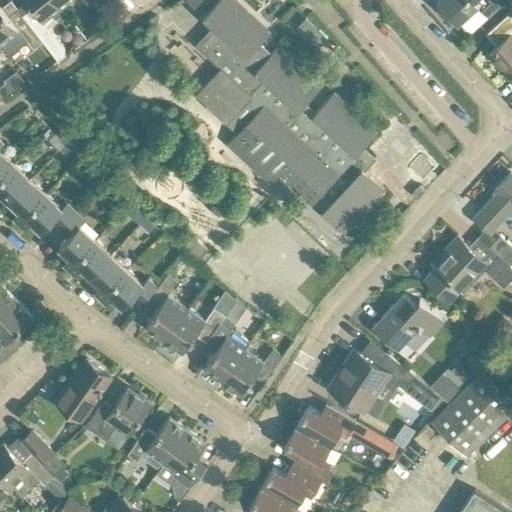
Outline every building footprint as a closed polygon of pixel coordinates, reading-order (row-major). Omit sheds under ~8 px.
[(61,5),(57,0),(28,0),(32,5),(23,13),(43,38),(59,59),(66,54),(63,49),(65,47),(48,25),(56,19),(51,13),(61,5)] [(228,141),(271,181),(281,171),(344,230),(354,219),(359,224),(380,201),(375,197),(385,186),(363,166),(373,156),(363,146),(377,130),(334,90),(314,111),(305,102),(320,86),(276,46),(270,52),(260,42),(270,31),(237,0),(217,0),(203,15),(214,25),(197,43),(196,41),(195,42),(220,66),(196,92),(227,121),(229,120),(238,129),(228,141)] [(437,0),(458,23),(478,5),(488,16),(505,0),(437,0)] [(0,3),(0,40),(1,42),(19,28),(34,46),(43,38),(23,13),(18,7),(8,14),(0,3)] [(511,10),(511,9),(486,32),(497,44),(488,52),(511,78),(511,10)] [(7,79),(0,84),(0,90),(4,96),(14,88),(7,79)] [(50,137),(59,146),(65,139),(56,131),(50,137)] [(0,177),(14,162),(0,148),(0,145),(4,141),(0,137),(0,177)] [(74,148),(65,139),(59,146),(68,154),(74,148)] [(0,189),(10,199),(30,177),(14,162),(0,177),(0,189)] [(511,171),(495,188),(498,191),(475,215),(490,230),(511,206),(511,171)] [(14,215),(20,220),(46,191),(30,177),(10,199),(20,209),(14,215)] [(417,197),(426,188),(420,183),(412,192),(417,197)] [(62,206),(46,191),(20,220),(25,225),(31,218),(42,228),(51,218),(60,227),(76,209),(67,200),(62,206)] [(131,213),(140,221),(146,215),(137,206),(131,213)] [(64,261),(69,266),(96,237),(80,223),(85,217),(76,209),(60,227),(68,235),(59,244),(70,255),(64,261)] [(156,223),(146,215),(140,221),(150,230),(156,223)] [(511,263),(511,262),(511,242),(501,232),(490,244),(511,263)] [(488,261),(458,233),(440,253),(443,256),(425,276),(449,298),(460,287),(464,290),(485,267),(504,285),(511,276),(511,263),(490,244),(497,252),(488,261)] [(208,247),(194,234),(185,244),(199,257),(208,247)] [(81,264),(91,274),(112,252),(96,237),(69,266),(75,271),(81,264)] [(101,296),(128,267),(133,262),(117,247),(112,252),(91,274),(102,284),(96,291),(101,296)] [(143,282),(128,267),(101,296),(106,300),(112,294),(123,304),(132,294),(141,302),(157,284),(149,276),(143,282)] [(163,278),(173,285),(177,279),(168,272),(163,278)] [(0,313),(17,297),(2,280),(0,281),(0,313)] [(187,304),(169,291),(146,324),(164,337),(187,304)] [(443,319),(420,298),(416,302),(404,291),(374,324),(399,347),(420,324),(430,334),(443,319)] [(17,297),(0,313),(0,336),(4,341),(33,313),(17,297)] [(206,318),(187,304),(164,337),(183,350),(196,331),(207,339),(221,319),(210,312),(206,318)] [(210,312),(221,319),(225,313),(214,305),(210,312)] [(236,320),(225,313),(221,319),(231,327),(236,320)] [(221,319),(207,339),(217,346),(204,365),(223,378),(246,346),(250,340),(231,327),(221,319)] [(246,346),(223,378),(241,391),(254,373),(264,380),(283,353),(273,346),(264,359),(246,346)] [(378,361),(358,348),(345,369),(341,366),(329,384),(364,408),(387,373),(431,407),(442,393),(436,388),(415,372),(386,352),(378,361)] [(69,378),(55,398),(81,417),(112,373),(87,356),(71,380),(69,378)] [(511,396),(484,368),(432,417),(467,454),(511,411),(511,396)] [(443,380),(436,388),(442,393),(448,398),(460,384),(451,376),(445,382),(443,380)] [(119,446),(151,401),(128,385),(113,406),(103,399),(86,423),(119,446)] [(308,404),(297,424),(331,444),(339,431),(347,436),(357,418),(331,403),(325,414),(308,404)] [(146,447),(165,460),(188,427),(170,414),(156,433),(147,426),(128,452),(137,459),(146,447)] [(331,444),(297,424),(285,445),(302,454),(296,464),(322,479),(332,462),(324,457),(331,444)] [(180,498),(207,461),(210,457),(200,450),(207,441),(188,427),(165,460),(157,471),(176,484),(175,485),(175,494),(180,498)] [(33,428),(22,439),(32,450),(43,462),(55,451),(33,428)] [(44,483),(54,474),(43,462),(32,450),(22,459),(4,441),(0,445),(0,469),(13,483),(23,494),(40,478),(44,483)] [(65,463),(55,451),(43,462),(54,474),(65,463)] [(385,457),(380,463),(386,468),(391,462),(385,457)] [(273,464),(262,485),(296,505),(304,492),(312,496),(322,479),(296,464),(290,474),(273,464)] [(0,511),(9,511),(3,505),(11,498),(5,491),(13,483),(0,469),(0,511)] [(261,511),(292,511),(296,505),(262,485),(250,505),(261,511)] [(511,511),(474,487),(456,511),(511,511)] [(92,511),(70,495),(60,509),(62,511),(92,511)] [(146,511),(123,495),(111,511),(105,511),(104,511),(146,511)]
